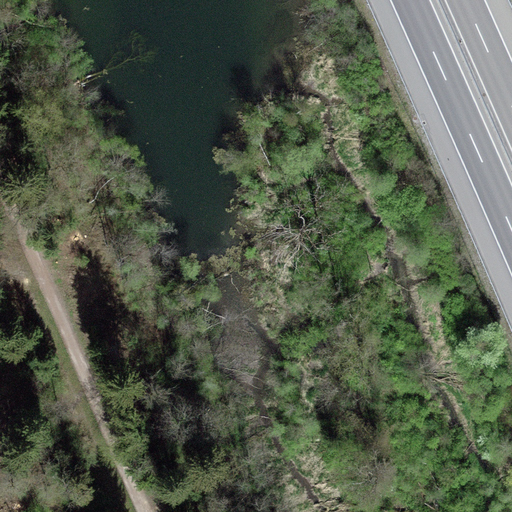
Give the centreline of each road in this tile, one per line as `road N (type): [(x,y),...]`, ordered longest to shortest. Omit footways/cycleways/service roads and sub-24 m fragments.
road 1 (track): [(0,172),(146,511)]
road 2 (motorway): [(410,0),(511,230)]
